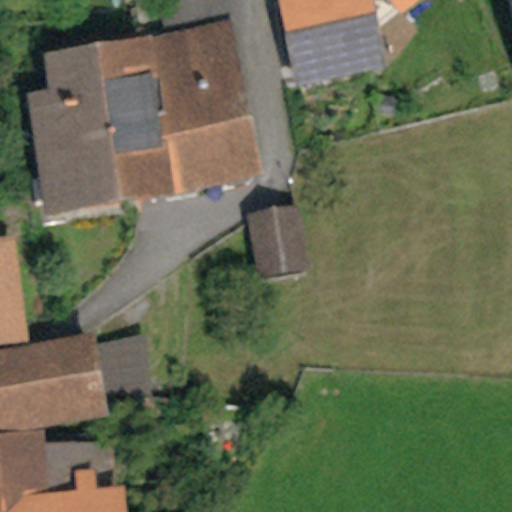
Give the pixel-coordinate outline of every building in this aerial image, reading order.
[(160,0),(162,20),(233,14),(231,0),(160,0)] [(354,0),(284,0),(300,88),(367,76),(354,0)] [(511,5),(497,10),(511,60),(511,5)] [(74,95),(50,93),(69,212),(280,178),(256,29),(77,58),(74,95)] [(0,239),(2,122),(0,121),(0,340),(36,334),(29,246),(0,245),(0,239)] [(303,213),(251,215),(253,279),(305,277),(303,213)] [(126,343),(0,357),(0,435),(135,420),(126,343)] [(77,511),(67,437),(0,446),(0,511),(77,511)]
